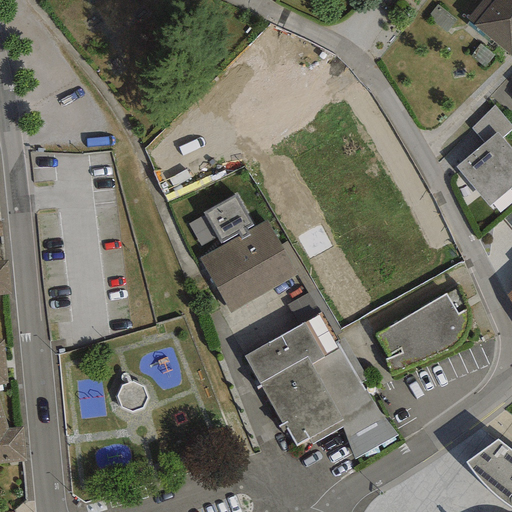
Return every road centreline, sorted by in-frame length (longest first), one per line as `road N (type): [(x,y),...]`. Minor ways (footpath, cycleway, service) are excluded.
road 1 (unclassified): [(511,339),(430,172),(367,73),(340,48),(245,0)]
road 2 (tertiary): [(20,213),(50,511)]
road 3 (unclassified): [(322,511),(511,379)]
road 4 (tertiary): [(0,76),(20,213)]
